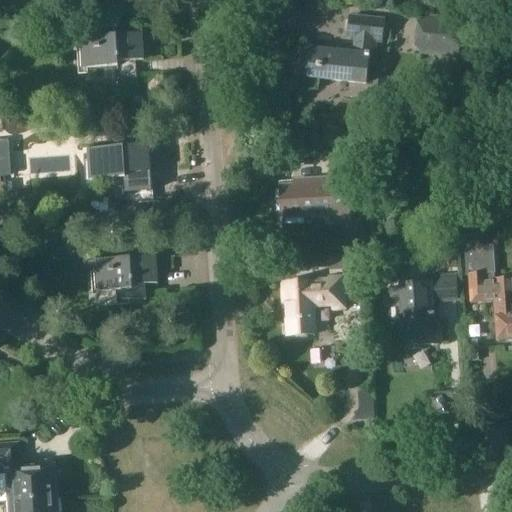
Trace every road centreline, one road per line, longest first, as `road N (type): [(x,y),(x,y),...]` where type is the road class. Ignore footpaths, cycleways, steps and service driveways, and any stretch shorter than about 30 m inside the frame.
road 1 (residential): [(200,0),(230,390)]
road 2 (residential): [(230,390),(110,392),(0,320)]
road 3 (residential): [(298,484),(511,473)]
